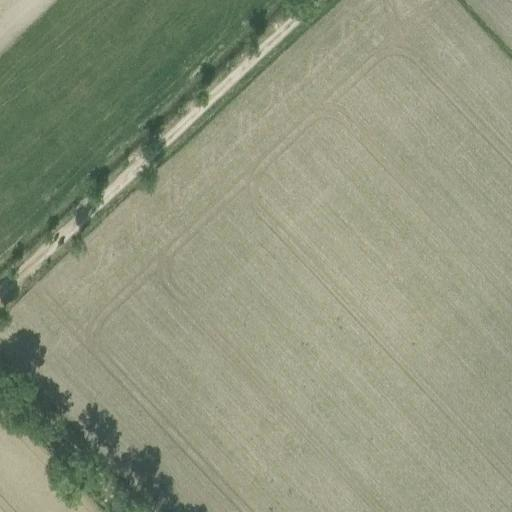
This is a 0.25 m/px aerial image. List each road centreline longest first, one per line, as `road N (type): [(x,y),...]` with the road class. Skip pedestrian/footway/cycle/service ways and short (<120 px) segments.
road 1 (track): [(0,306),(325,0)]
road 2 (track): [(130,511),(0,372)]
